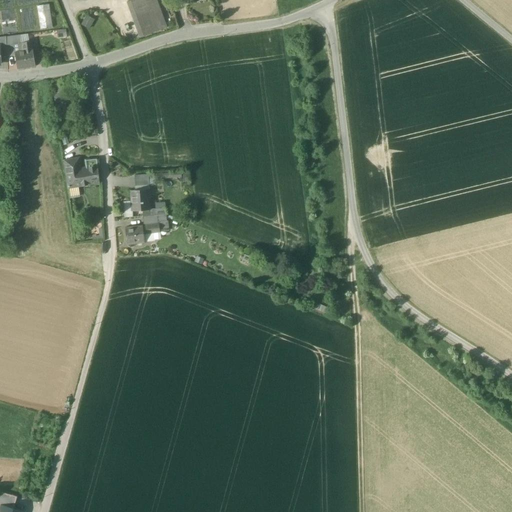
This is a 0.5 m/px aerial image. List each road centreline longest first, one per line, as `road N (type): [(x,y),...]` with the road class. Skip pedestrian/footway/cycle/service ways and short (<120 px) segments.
road 1 (tertiary): [(319,8),(331,28),(356,228),(370,261),(409,308),(511,377)]
road 2 (track): [(356,228),(350,245),(361,511)]
road 3 (unclassified): [(110,264),(46,511)]
road 4 (tertiary): [(319,8),(278,22),(178,35),(89,65)]
road 5 (residential): [(89,65),(102,126),(110,264)]
